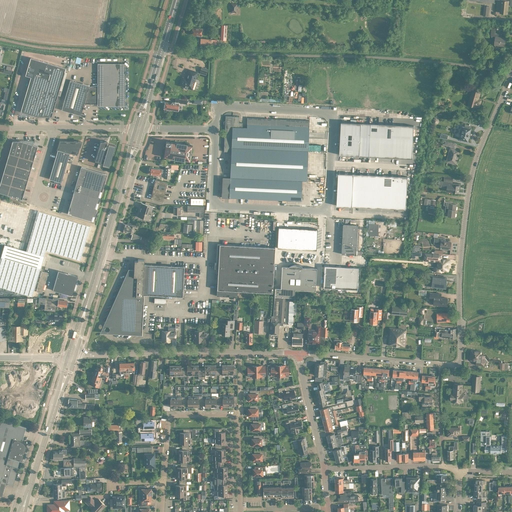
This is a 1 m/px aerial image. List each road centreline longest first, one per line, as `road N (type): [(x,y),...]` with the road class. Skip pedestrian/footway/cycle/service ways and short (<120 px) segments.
road 1 (unclassified): [(217,129),(214,203),(327,210),(332,116),(217,113)]
road 2 (unclassified): [(160,52),(350,54),(511,74)]
road 3 (unclassified): [(460,327),(470,178),(511,74)]
road 4 (residential): [(71,353),(296,353)]
road 5 (primary): [(85,306),(127,166)]
road 6 (residential): [(296,353),(440,363)]
road 7 (primary): [(21,511),(57,391)]
